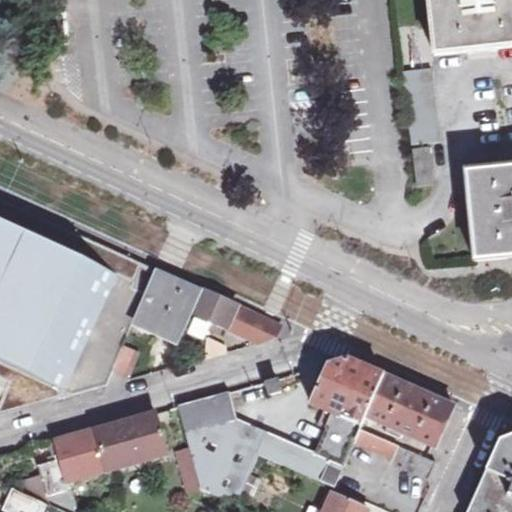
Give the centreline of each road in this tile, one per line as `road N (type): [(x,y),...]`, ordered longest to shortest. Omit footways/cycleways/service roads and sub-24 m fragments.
road 1 (residential): [(354,280),(322,343),(0,436)]
road 2 (unclassified): [(0,112),(354,280)]
road 3 (residential): [(506,353),(438,511)]
road 4 (unclassified): [(354,280),(506,353)]
